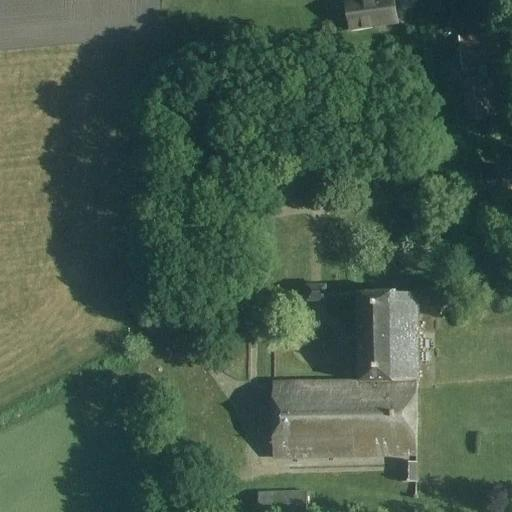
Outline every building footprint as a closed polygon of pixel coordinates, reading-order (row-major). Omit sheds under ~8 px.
[(354,0),(346,1),(350,29),(398,23),(395,0),(354,0)] [(427,0),(426,0),(428,15),(459,10),(457,0),(427,0)] [(460,45),(463,67),(496,63),(494,41),(460,45)] [(464,81),(468,120),(487,117),(486,109),(494,108),(490,78),(464,81)] [(185,197),(186,208),(212,207),(212,196),(185,197)] [(306,286),(307,304),(329,303),(328,285),(306,286)] [(414,453),(414,380),(417,380),(417,298),(396,298),(396,290),(358,294),(358,382),(272,381),(271,457),(414,453)] [(400,463),(401,484),(418,483),(417,463),(400,463)] [(258,494),(258,511),(307,511),(306,492),(258,494)]
